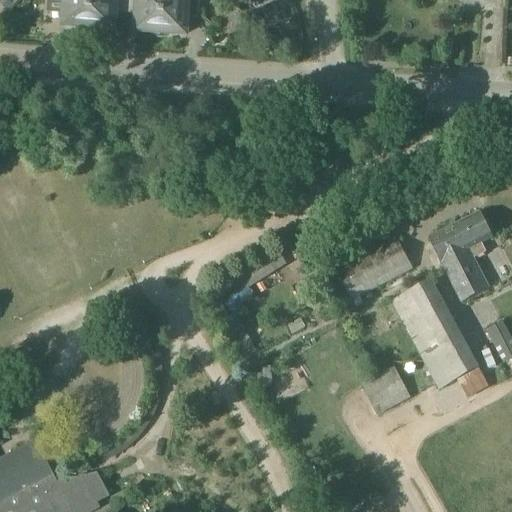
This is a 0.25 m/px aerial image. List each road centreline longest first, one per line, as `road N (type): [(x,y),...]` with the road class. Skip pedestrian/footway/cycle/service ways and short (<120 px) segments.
road 1 (residential): [(0,57),(330,81)]
road 2 (track): [(292,511),(194,340),(178,326),(169,294)]
road 3 (residential): [(330,81),(511,93)]
